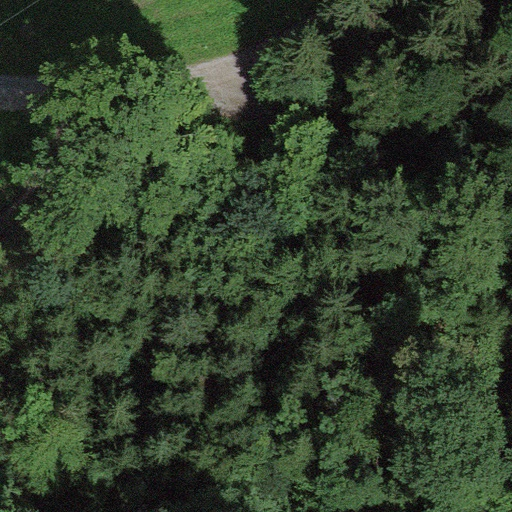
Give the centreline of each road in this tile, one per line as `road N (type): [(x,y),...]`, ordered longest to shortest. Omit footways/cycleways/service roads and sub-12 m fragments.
road 1 (track): [(214,84),(421,193),(511,296)]
road 2 (track): [(0,75),(214,84),(308,0)]
